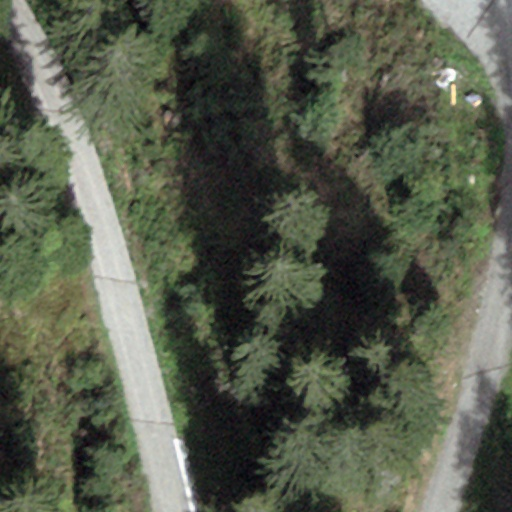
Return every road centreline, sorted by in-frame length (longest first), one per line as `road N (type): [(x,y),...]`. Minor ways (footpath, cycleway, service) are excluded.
road 1 (track): [(0,20),(33,69),(90,226),(164,511)]
road 2 (track): [(433,511),(511,252)]
